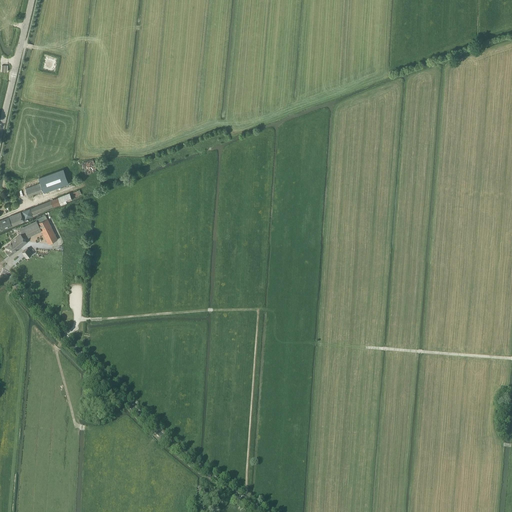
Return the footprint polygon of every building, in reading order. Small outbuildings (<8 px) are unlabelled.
[(82,163),(84,168),(86,175),(87,177),(89,182),(101,177),(101,175),(100,175),(99,172),(98,170),(99,170),(95,158),(93,159),(82,163)] [(39,178),(44,192),(68,183),(63,169),(39,178)] [(25,189),(28,197),(43,191),(40,183),(25,189)] [(49,201),(31,208),(33,214),(54,206),(54,207),(72,200),(72,199),(79,196),(79,195),(81,194),(80,190),(77,191),(70,194),(69,193),(58,197),(49,201)] [(23,211),(26,218),(33,215),(30,209),(23,211)] [(21,212),(12,215),(9,217),(0,220),(0,226),(1,229),(24,221),(21,212)] [(24,227),(29,236),(42,230),(49,244),(58,239),(45,215),(36,219),(37,220),(24,227)] [(13,240),(12,241),(5,247),(7,249),(6,251),(9,255),(18,248),(19,249),(21,248),(20,247),(27,242),(21,234),(13,240)] [(22,252),(27,258),(32,253),(28,248),(22,252)]
